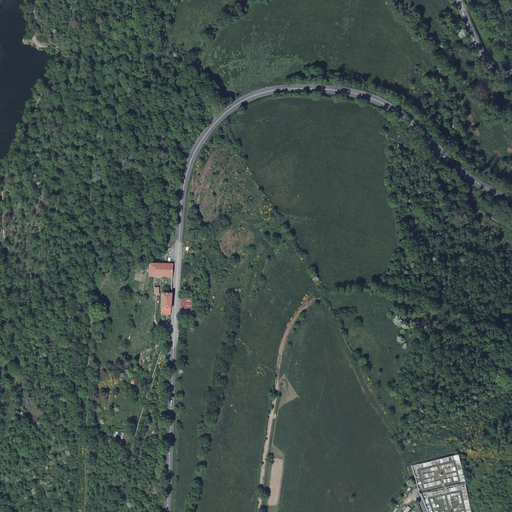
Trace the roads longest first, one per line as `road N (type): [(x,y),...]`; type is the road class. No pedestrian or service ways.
road 1 (secondary): [(511,200),(472,180),(401,115),(370,98),(288,88),(251,96),(221,116),(198,145),(182,193),(166,511)]
road 2 (track): [(87,511),(82,344),(97,199),(155,0)]
road 3 (track): [(415,489),(405,456),(277,227),(230,224),(176,292)]
road 4 (track): [(259,511),(281,354),(293,321),(330,293),(414,299)]
road 5 (track): [(174,328),(165,336),(114,511)]
